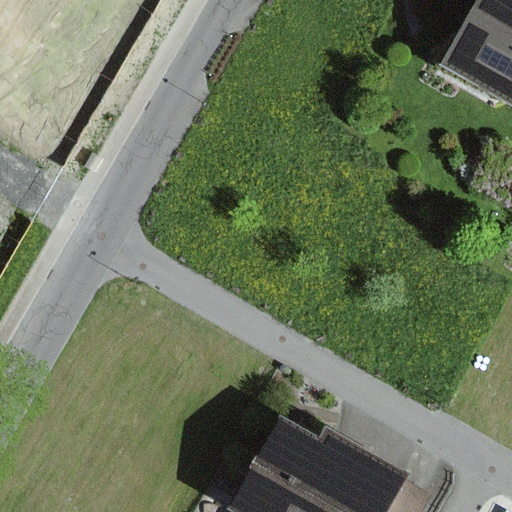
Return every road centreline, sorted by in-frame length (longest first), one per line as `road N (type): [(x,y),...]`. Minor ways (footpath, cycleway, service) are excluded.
road 1 (residential): [(101,238),(489,462)]
road 2 (residential): [(101,238),(237,0)]
road 3 (residential): [(0,411),(101,238)]
